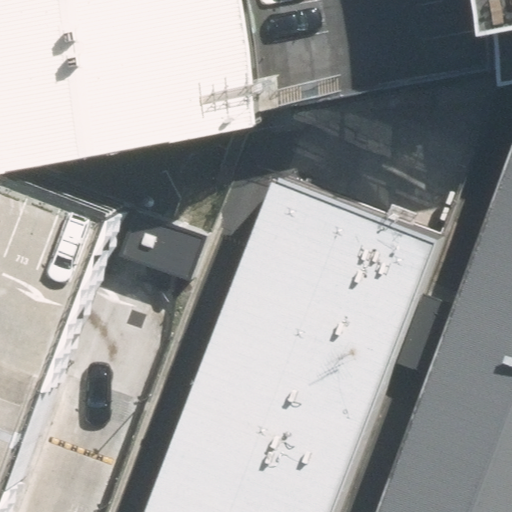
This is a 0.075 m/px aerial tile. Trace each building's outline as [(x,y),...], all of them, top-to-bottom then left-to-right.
[(248,120),(283,112),(262,0),(0,0),(0,157),(36,151),(248,120)] [(505,67),(492,0),(262,0),(283,112),(505,67)] [(511,0),(492,0),(505,67),(507,80),(511,78),(511,0)] [(0,511),(15,511),(105,277),(139,190),(36,151),(0,157),(0,511)] [(511,511),(511,159),(481,243),(382,511),(511,511)] [(160,498),(154,511),(340,511),(445,234),(282,173),(212,359),(160,498)] [(160,498),(212,359),(170,343),(118,483),(160,498)]
